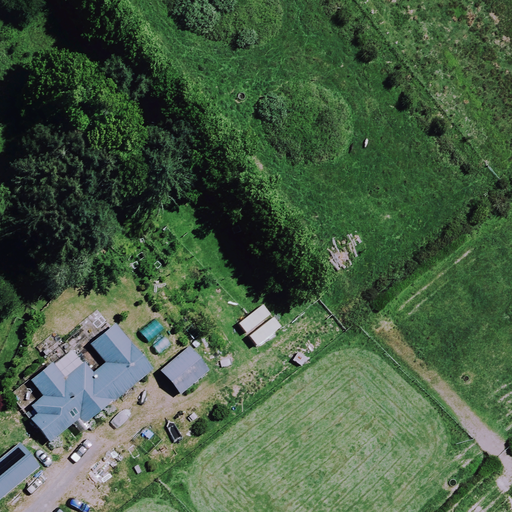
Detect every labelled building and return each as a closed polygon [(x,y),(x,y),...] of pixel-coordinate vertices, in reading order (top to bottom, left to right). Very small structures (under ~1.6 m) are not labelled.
[(270,316),(264,307),(238,324),(245,333),(270,316)] [(280,329),(273,319),(249,337),(256,347),(280,329)] [(115,409),(112,405),(153,371),(116,327),(92,347),(104,361),(91,373),(80,360),(60,377),(51,367),(32,383),(44,397),(31,407),(37,414),(31,420),(50,443),(72,425),(82,437),(93,428),(115,409)] [(212,370),(192,346),(160,372),(180,396),(212,370)] [(0,497),(38,466),(22,446),(0,463),(0,497)]
